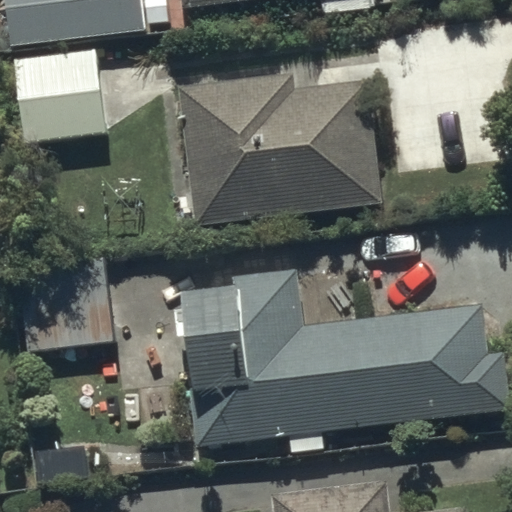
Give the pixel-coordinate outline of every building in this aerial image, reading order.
[(1,0),(10,62),(151,44),(145,0),(1,0)] [(182,0),(185,23),(373,0),(182,0)] [(296,88),(185,101),(199,241),(387,219),(373,97),(298,106),(296,88)] [(21,279),(28,372),(129,363),(129,358),(141,356),(139,334),(127,335),(121,270),(21,279)] [(327,446),(498,427),(487,324),(310,344),(303,278),(240,285),(242,311),(187,317),(200,421),(195,422),(200,462),(296,451),(297,464),(328,460),(327,446)] [(388,511),(386,496),(273,511),(388,511)]
